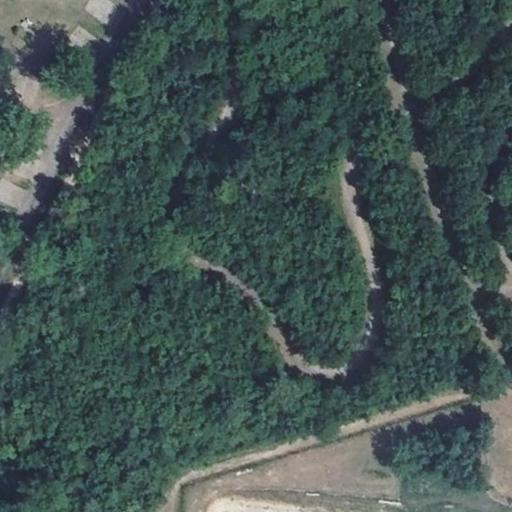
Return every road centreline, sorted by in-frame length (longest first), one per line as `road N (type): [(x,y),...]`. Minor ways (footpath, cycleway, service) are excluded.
road 1 (unknown): [(511,32),(495,59),(456,88),(405,106),(360,139),(351,195),(374,262),(379,314),(362,369),(321,379),(290,355),(241,286),(194,258),(173,232),(172,185),(233,115),(229,0)]
road 2 (track): [(511,375),(505,378),(453,257),(376,0)]
road 3 (track): [(0,323),(159,0)]
road 4 (unknown): [(511,281),(498,262),(492,190),(511,143)]
